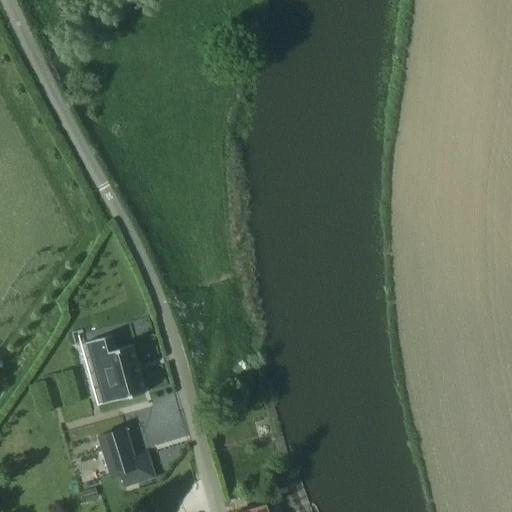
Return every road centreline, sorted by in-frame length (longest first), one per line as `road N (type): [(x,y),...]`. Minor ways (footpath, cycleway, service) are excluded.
road 1 (residential): [(216,511),(164,318),(102,186)]
road 2 (unclassified): [(102,186),(5,0)]
